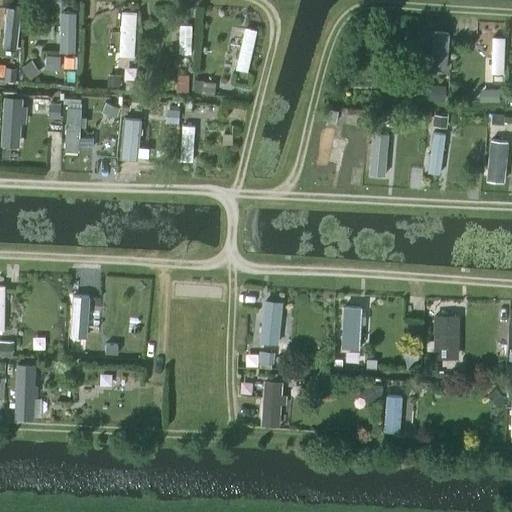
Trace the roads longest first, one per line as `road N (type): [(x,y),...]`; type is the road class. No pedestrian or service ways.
road 1 (track): [(511,208),(0,183)]
road 2 (track): [(0,258),(200,269),(230,257),(233,195),(278,35),(253,0)]
road 3 (track): [(511,287),(264,273),(230,257),(231,442)]
road 4 (track): [(511,14),(370,6),(345,19),(327,54),(293,180),(276,197)]
road 5 (track): [(231,442),(511,456)]
road 6 (track): [(231,442),(0,429)]
